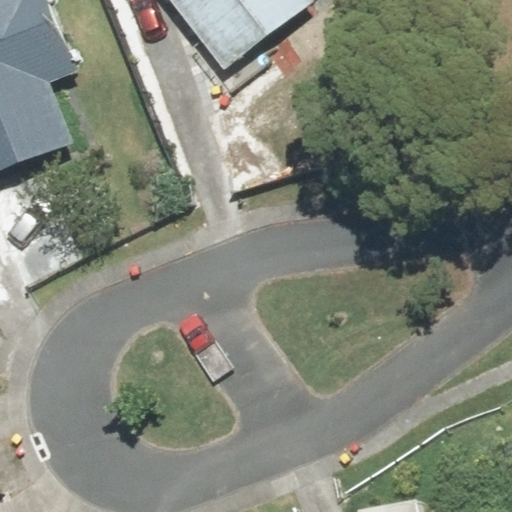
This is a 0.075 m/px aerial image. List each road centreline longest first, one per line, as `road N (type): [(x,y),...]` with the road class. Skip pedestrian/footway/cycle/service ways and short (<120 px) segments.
road 1 (residential): [(188,291),(85,343),(71,400),(95,442),(127,474),(178,478),(285,440)]
road 2 (residential): [(511,225),(326,235),(188,291)]
road 3 (residential): [(285,440),(511,288)]
road 4 (residential): [(285,440),(188,291)]
